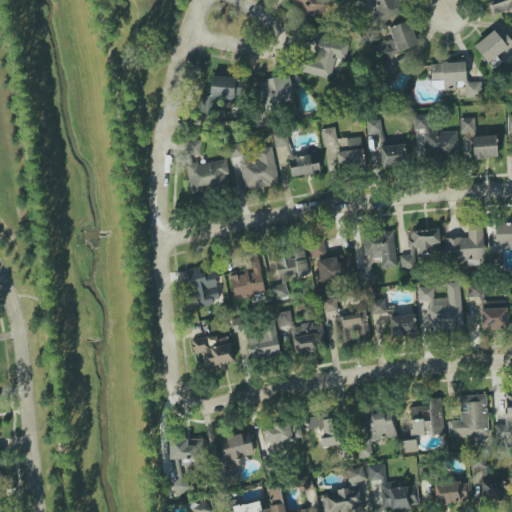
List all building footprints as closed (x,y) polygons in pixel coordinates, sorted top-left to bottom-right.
[(294,0),(313,20),(331,2),(329,0),(294,0)] [(403,15),(398,0),(371,0),(376,12),(372,13),(376,24),(403,15)] [(511,0),(489,0),(490,0),(493,13),(511,8),(511,0)] [(418,45),(409,20),(388,28),(392,38),(370,45),(381,77),(397,72),(391,54),(418,45)] [(511,41),(502,29),(491,33),(474,46),(490,68),(511,61),(511,62),(511,41)] [(302,72),(329,79),(335,57),(343,59),(347,42),(319,35),(313,59),(306,57),(302,72)] [(481,97),(480,81),(466,82),(465,62),(430,63),(431,80),(444,79),(444,89),(466,88),(466,98),(481,97)] [(199,96),(199,113),(216,113),(216,100),(239,100),(239,77),(210,77),(210,96),(199,96)] [(264,78),(265,103),(293,102),(291,77),(264,78)] [(457,132),(428,132),(427,115),(413,115),(413,130),(422,130),(423,157),(458,157),(457,132)] [(475,132),(474,118),(460,118),(460,132),(475,132)] [(383,144),(381,120),(366,120),(367,135),(377,134),(377,144),(383,144)] [(322,142),(336,140),(335,127),(321,129),(322,142)] [(289,145),(286,132),(272,135),(275,148),(289,145)] [(472,137),(473,159),(497,158),(496,135),(472,137)] [(337,168),(363,167),(362,138),(336,139),(337,168)] [(198,139),(183,142),(192,193),(230,185),(225,159),(193,165),(191,157),(201,155),(198,139)] [(244,190),(277,185),(272,148),(257,150),(258,160),(244,162),(242,143),(229,145),(232,165),(240,164),(244,190)] [(380,145),(380,166),(405,166),(405,146),(380,145)] [(320,174),(318,154),(291,157),(290,146),(287,146),(290,177),(320,174)] [(511,222),(495,223),(495,246),(511,245),(511,222)] [(444,238),(445,261),(467,260),(467,266),(483,266),(482,226),(467,227),(468,237),(444,238)] [(440,251),(438,229),(408,231),(410,255),(400,256),(401,269),(419,268),(418,253),(440,251)] [(396,267),(393,232),(362,235),(364,257),(368,256),(369,267),(359,268),(360,280),(373,279),(372,262),(380,262),(380,268),(396,267)] [(326,255),(324,240),(309,242),(310,256),(326,255)] [(303,247),(265,253),(271,283),(309,276),(303,247)] [(234,299),(265,292),(257,254),(243,256),(246,271),(229,275),(234,299)] [(317,258),(318,280),(345,279),(344,269),(352,269),(352,256),(317,258)] [(217,271),(200,272),(199,268),(189,268),(191,305),(219,303),(217,271)] [(463,331),(460,282),(446,283),(446,298),(433,299),(433,287),(416,287),(417,302),(426,301),(428,333),(463,331)] [(288,298),(286,284),(271,286),(274,300),(288,298)] [(366,311),(338,315),(336,299),(322,301),(323,312),(334,311),(338,344),(370,340),(366,311)] [(370,300),(371,314),(385,313),(385,299),(370,300)] [(506,301),(486,301),(486,308),(480,308),(481,330),(507,330),(506,301)] [(416,337),(415,315),(390,316),(390,338),(416,337)] [(324,343),(321,322),(304,325),(305,333),(293,335),(296,354),(319,351),(318,344),(324,343)] [(245,331),(250,362),(280,357),(275,326),(245,331)] [(235,365),(229,337),(209,342),(208,336),(189,340),(192,353),(199,352),(203,372),(235,365)] [(448,421),(448,437),(487,436),(486,395),(459,396),(460,420),(448,421)] [(511,395),(505,395),(505,424),(494,424),(494,439),(511,439),(511,395)] [(429,406),(410,406),(411,435),(431,434),(431,436),(443,435),(442,398),(429,399),(429,406)] [(358,458),(372,457),(370,440),(396,438),(394,411),(364,414),(366,440),(356,441),(358,458)] [(307,429),(321,427),(323,447),(339,445),(336,417),(322,419),(322,416),(306,418),(307,429)] [(282,443),(303,438),(298,420),(263,429),(268,452),(284,449),(282,443)] [(224,463),(254,455),(248,432),(218,439),(224,463)] [(169,439),(169,459),(181,459),(181,466),(204,466),(205,439),(169,439)] [(417,450),(416,440),(402,441),(403,452),(417,450)] [(505,497),(505,476),(488,476),(487,463),(475,463),(475,470),(480,469),(481,498),(505,497)] [(387,488),(385,464),(367,466),(369,481),(380,480),(382,511),(411,508),(410,504),(418,504),(417,486),(387,488)] [(366,480),(362,466),(343,472),(347,486),(366,480)] [(300,478),(301,491),(312,489),(310,476),(300,478)] [(433,483),(434,503),(469,502),(468,482),(433,483)] [(321,494),(323,511),(360,511),(362,511),(358,484),(346,485),(347,489),(321,494)] [(292,510),(291,511),(283,511),(281,487),(268,488),(271,511),(311,511),(311,508),(292,510)] [(261,511),(259,501),(232,507),(233,511),(261,511)] [(210,511),(208,502),(193,506),(194,511),(210,511)]
